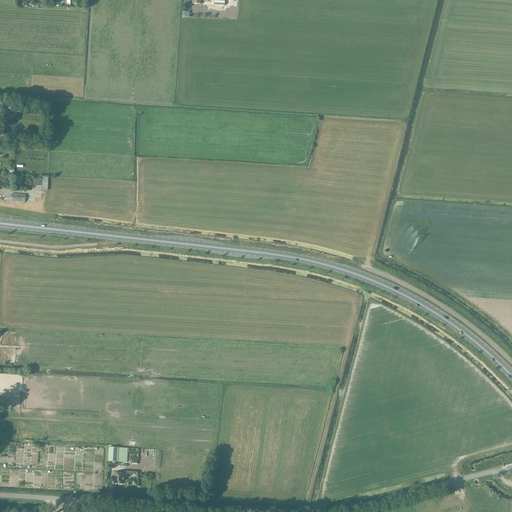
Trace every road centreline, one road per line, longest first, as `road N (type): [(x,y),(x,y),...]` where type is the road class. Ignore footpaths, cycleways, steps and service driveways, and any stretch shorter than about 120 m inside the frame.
road 1 (primary): [(0,223),(321,264),(432,311),(511,376)]
road 2 (unclassified): [(0,495),(263,511)]
road 3 (unclassified): [(332,511),(498,470)]
